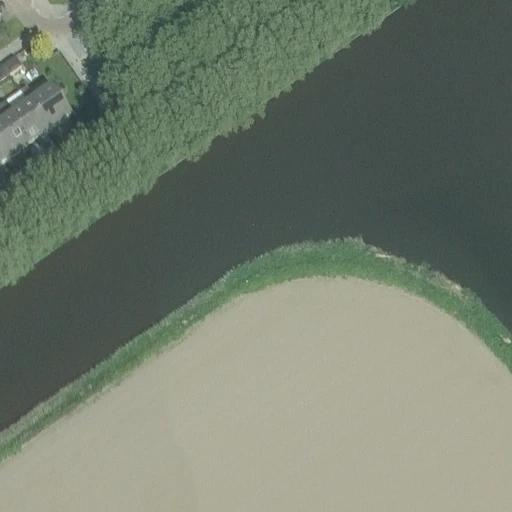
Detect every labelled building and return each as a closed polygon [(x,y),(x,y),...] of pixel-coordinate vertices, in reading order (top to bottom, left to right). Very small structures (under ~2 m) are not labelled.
[(2,67),(8,76),(21,67),(14,58),(2,67)] [(0,81),(8,76),(2,67),(0,68),(0,81)] [(27,103),(48,133),(69,118),(48,88),(32,99),(26,89),(19,94),(26,104),(27,103)] [(0,107),(0,108),(27,148),(48,133),(27,103),(26,104),(12,114),(5,104),(0,107)] [(0,152),(7,162),(27,148),(6,118),(0,108),(0,152)]
